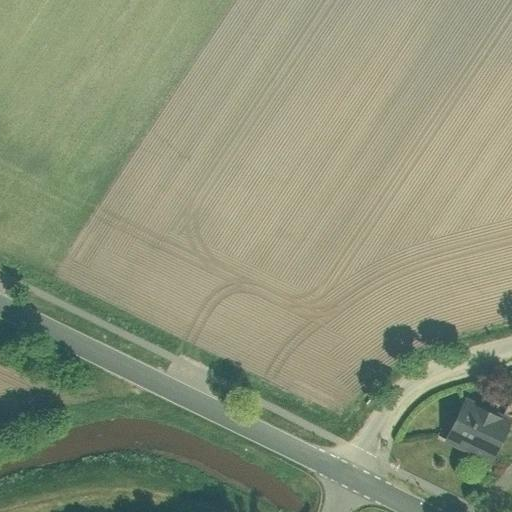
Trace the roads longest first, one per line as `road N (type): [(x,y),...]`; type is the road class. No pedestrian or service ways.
road 1 (tertiary): [(0,305),(353,478)]
road 2 (residential): [(353,478),(384,417),(408,393),(439,373),(511,350)]
